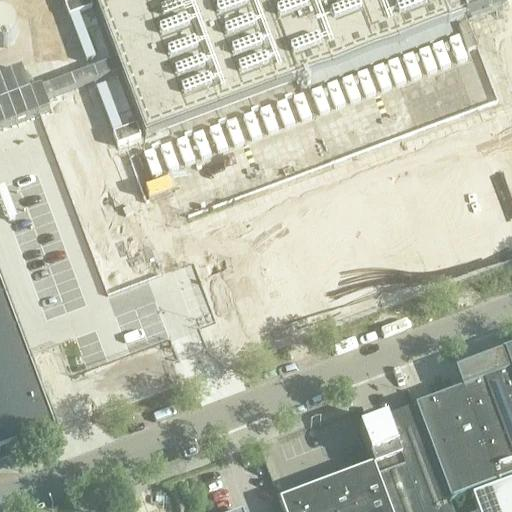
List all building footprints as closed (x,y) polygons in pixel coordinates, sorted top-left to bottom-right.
[(86,0),(77,0),(63,5),(67,17),(79,12),(90,8),(86,0)] [(266,0),(108,0),(95,5),(145,137),(297,80),(266,0)] [(266,0),(297,80),(467,16),(461,0),(266,0)] [(461,0),(467,16),(510,0),(461,0)] [(79,12),(67,17),(84,62),(96,58),(79,12)] [(467,24),(458,28),(467,53),(476,49),(467,24)] [(457,65),(466,62),(458,39),(449,43),(457,65)] [(440,71),(449,68),(441,46),(432,49),(440,71)] [(426,76),(436,73),(427,51),(418,54),(426,76)] [(411,82),(420,79),(412,57),(402,60),(411,82)] [(395,88),(404,85),(396,62),(387,66),(395,88)] [(381,93),(390,90),(382,68),(373,71),(381,93)] [(365,99),(374,96),(366,74),(357,77),(365,99)] [(350,105),(359,102),(351,80),(342,83),(350,105)] [(335,111),(344,108),(336,85),(327,88),(335,111)] [(105,87),(94,91),(111,137),(123,132),(105,87)] [(319,117),(329,114),(320,91),(311,94),(319,117)] [(301,124),(310,120),(302,98),(293,101),(301,124)] [(285,130),(294,127),(286,104),(276,108),(285,130)] [(268,136),(277,133),(269,110),(260,114),(268,136)] [(251,142),(260,139),(252,117),(243,120),(251,142)] [(234,149),(243,146),(235,123),(226,127),(234,149)] [(123,132),(111,137),(115,148),(138,139),(137,136),(134,128),(123,132)] [(217,155),(226,152),(218,129),(209,133),(217,155)] [(201,161),(210,158),(202,136),(193,139),(201,161)] [(185,167),(194,164),(186,142),(177,145),(185,167)] [(168,173),(177,170),(169,148),(160,151),(168,173)] [(151,179),(161,176),(152,154),(143,157),(151,179)] [(0,453),(54,433),(0,287),(0,453)] [(455,375),(462,395),(496,486),(511,480),(511,383),(502,356),(455,375)] [(462,395),(415,412),(450,504),(496,486),(462,395)] [(450,511),(413,413),(387,423),(420,511),(450,511)] [(360,433),(373,469),(374,472),(389,511),(420,511),(387,423),(360,433)] [(373,469),(279,504),(282,511),(389,511),(374,472),(373,469)] [(511,511),(511,484),(472,500),(476,511),(511,511)]
